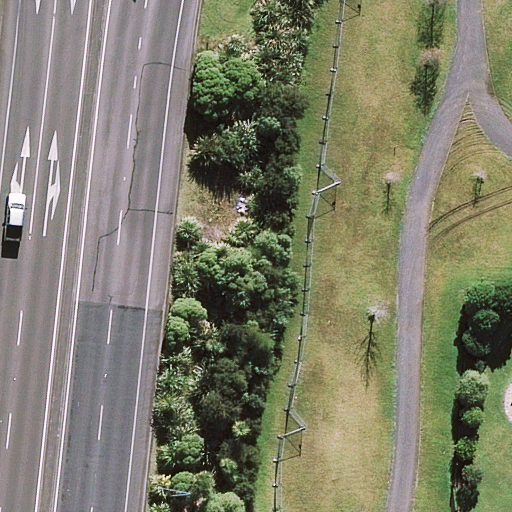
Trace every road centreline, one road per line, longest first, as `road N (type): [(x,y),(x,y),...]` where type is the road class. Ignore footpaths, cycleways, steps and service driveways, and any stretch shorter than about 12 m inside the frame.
road 1 (primary): [(152,0),(94,511)]
road 2 (primary): [(2,511),(56,0)]
